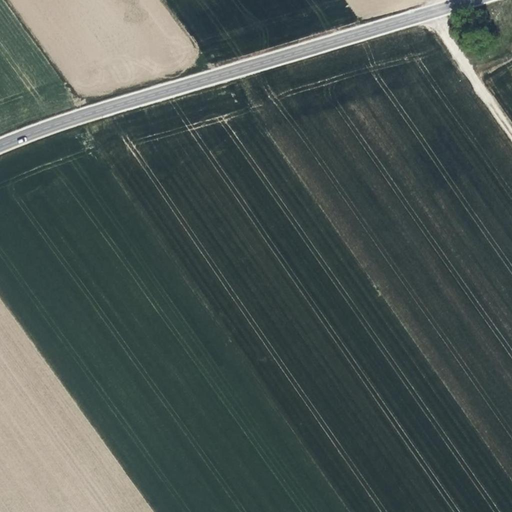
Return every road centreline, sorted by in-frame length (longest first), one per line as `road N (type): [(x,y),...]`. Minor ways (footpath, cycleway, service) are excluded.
road 1 (tertiary): [(0,144),(478,0)]
road 2 (track): [(511,127),(434,0)]
